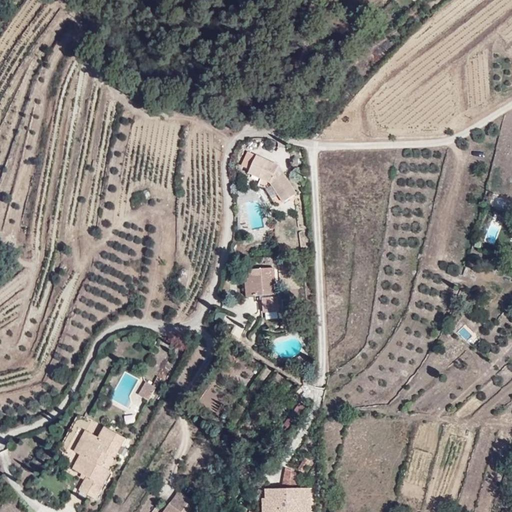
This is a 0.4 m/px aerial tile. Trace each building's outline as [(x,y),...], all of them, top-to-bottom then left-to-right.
[(281,165),(257,155),(249,175),(272,186),(287,206),(300,193),(281,165)] [(282,265),(246,269),(247,293),(286,292),(282,265)] [(144,382),(137,394),(149,401),(156,388),(144,382)] [(256,439),(277,451),(312,405),(296,387),(256,439)] [(125,423),(134,422),(133,415),(124,416),(125,423)] [(103,491),(134,439),(94,423),(67,460),(103,491)] [(205,511),(182,489),(164,511),(205,511)] [(316,511),(316,490),(267,498),(267,511),(316,511)]
